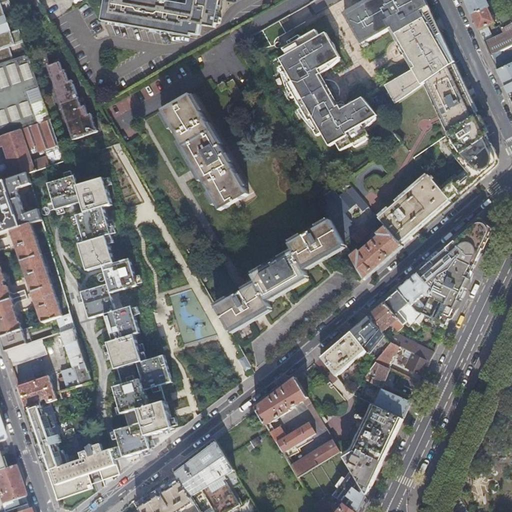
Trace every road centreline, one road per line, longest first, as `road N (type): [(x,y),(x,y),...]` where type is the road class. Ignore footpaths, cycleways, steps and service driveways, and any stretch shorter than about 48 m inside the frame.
road 1 (residential): [(511,174),(97,511)]
road 2 (secondary): [(390,506),(511,246)]
road 3 (unknown): [(222,53),(257,136),(276,242),(218,297)]
road 4 (tertiary): [(445,0),(511,139)]
road 5 (residential): [(0,380),(45,511)]
